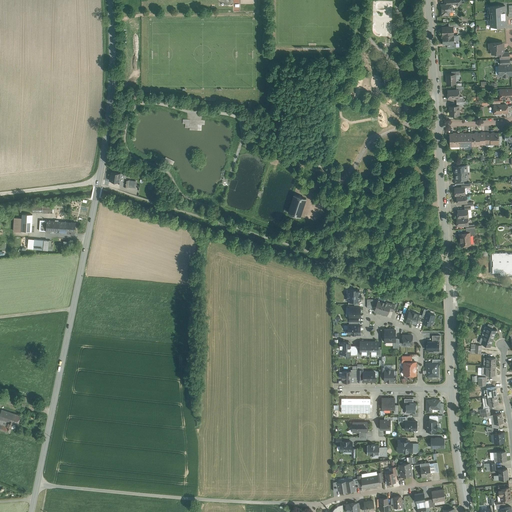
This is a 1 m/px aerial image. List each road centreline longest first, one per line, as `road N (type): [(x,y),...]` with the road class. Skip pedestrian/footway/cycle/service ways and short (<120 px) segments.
road 1 (tertiary): [(99,182),(37,484)]
road 2 (residential): [(451,388),(438,124)]
road 3 (unclassified): [(288,502),(37,484)]
road 4 (tertiary): [(109,0),(111,97),(99,182)]
road 5 (residential): [(309,507),(436,482)]
road 6 (residential): [(438,124),(428,0)]
road 7 (residential): [(467,511),(451,388)]
